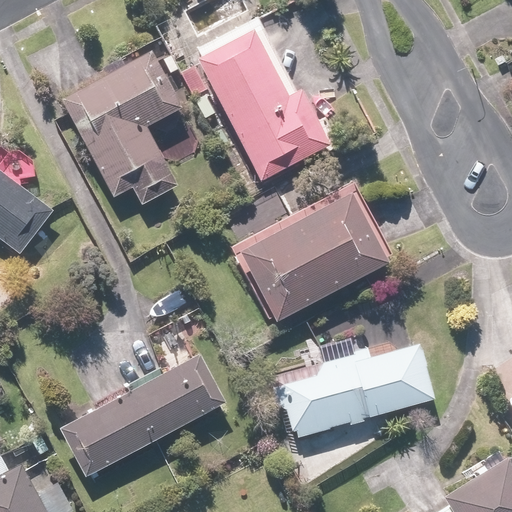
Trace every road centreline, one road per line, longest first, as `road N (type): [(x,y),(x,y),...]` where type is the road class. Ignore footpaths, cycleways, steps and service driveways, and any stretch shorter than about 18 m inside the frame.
road 1 (residential): [(511,230),(502,236),(469,215),(378,47)]
road 2 (residential): [(408,0),(511,182)]
